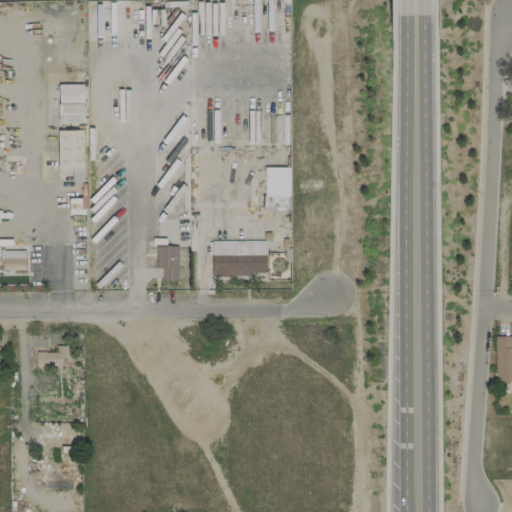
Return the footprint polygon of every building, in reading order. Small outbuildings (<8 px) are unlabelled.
[(59,123),(83,122),(83,100),(83,84),(59,85),(59,103),(58,103),(59,123)] [(289,168),(265,167),(264,207),(288,207),(289,168)] [(266,241),(211,240),(211,275),(266,275),(266,241)] [(162,281),(178,280),(178,246),(156,246),(156,268),(161,268),(162,281)] [(25,250),(1,250),(1,270),(25,270),(25,250)] [(494,381),(511,381),(511,346),(511,347),(511,336),(495,336),(494,381)] [(70,345),(56,345),(56,352),(36,352),(35,367),(61,367),(61,358),(70,358),(70,345)] [(73,454),(73,439),(56,439),(56,433),(43,433),(43,445),(60,446),(60,454),(73,454)] [(71,464),(39,463),(38,489),(70,490),(71,464)]
